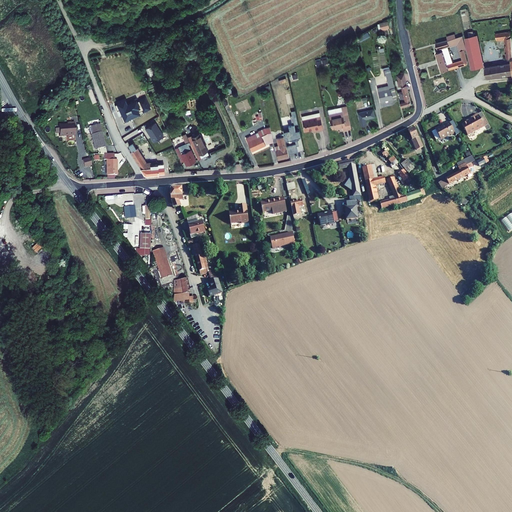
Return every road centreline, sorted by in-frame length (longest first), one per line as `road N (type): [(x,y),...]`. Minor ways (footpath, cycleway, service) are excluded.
road 1 (secondary): [(71,187),(317,511)]
road 2 (residential): [(156,181),(288,169),(356,148),(415,117),(399,0)]
road 3 (track): [(439,511),(368,465),(272,452)]
